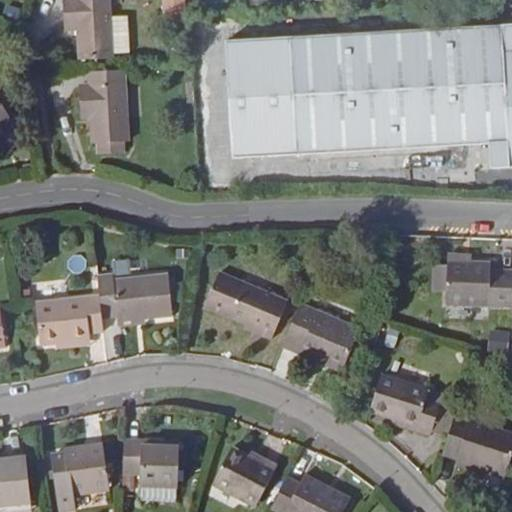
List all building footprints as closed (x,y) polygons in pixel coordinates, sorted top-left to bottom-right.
[(110,0),(65,0),(67,32),(79,32),(81,61),(113,59),(110,0)] [(185,0),(165,0),(166,8),(186,7),(185,0)] [(511,25),(227,42),(234,159),(490,145),(491,170),(511,168),(511,25)] [(21,70),(9,71),(11,87),(23,85),(21,70)] [(125,71),(89,73),(90,84),(82,85),(84,121),(92,120),(93,144),(129,143),(125,71)] [(0,128),(7,125),(13,122),(0,99),(0,128)] [(7,125),(0,128),(0,136),(1,138),(12,133),(7,125)] [(511,308),(511,272),(492,271),(492,265),(448,263),(447,306),(511,308)] [(289,303),(218,273),(204,306),(247,325),(256,330),(254,335),(272,342),(289,303)] [(113,274),(98,276),(101,297),(103,321),(118,319),(118,322),(146,319),(173,317),(170,276),(115,282),(113,274)] [(104,335),(103,321),(101,297),(37,303),(40,347),(57,345),(92,341),(91,336),(104,335)] [(361,331),(300,306),(282,349),(342,374),(361,331)] [(146,326),(146,319),(118,322),(119,330),(146,326)] [(256,330),(247,325),(244,330),(254,335),(256,330)] [(493,352),(509,353),(510,334),(494,334),(493,352)] [(92,341),(57,345),(58,352),(92,348),(92,341)] [(430,391),(382,376),(371,413),(393,419),(419,428),(417,434),(431,439),(442,403),(428,399),(430,391)] [(511,460),(511,435),(455,417),(443,457),(507,478),(511,460)] [(419,428),(393,419),(390,427),(417,434),(419,428)] [(142,441),(125,441),(124,476),(141,476),(141,487),(178,489),(180,448),(142,447),(142,441)] [(65,456),(52,457),(59,511),(68,511),(72,511),(71,498),(111,492),(104,445),(89,447),(90,452),(65,456)] [(64,450),(65,456),(90,452),(89,447),(64,450)] [(248,458),(232,449),(212,486),(257,509),(279,467),(265,459),(262,464),(248,458)] [(251,453),(248,458),(262,464),(265,459),(251,453)] [(27,459),(0,461),(0,507),(1,507),(32,504),(27,459)] [(489,472),(457,462),(455,468),(487,478),(489,472)] [(300,485),(288,479),(272,511),(274,511),(345,511),(350,504),(314,485),(316,481),(305,476),(300,485)] [(351,500),(316,481),(314,485),(350,504),(351,500)]
